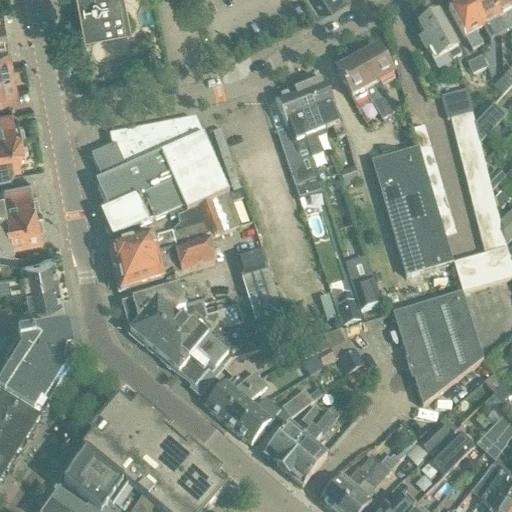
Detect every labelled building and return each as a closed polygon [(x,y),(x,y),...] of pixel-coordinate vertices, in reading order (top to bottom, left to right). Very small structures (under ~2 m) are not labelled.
[(130,25),(125,0),(76,0),(83,34),(130,25)] [(483,30),(466,0),(465,0),(448,10),(472,53),(483,47),(475,34),(483,30)] [(488,0),(466,0),(483,30),(489,27),(497,39),(507,33),(488,0)] [(511,3),(510,0),(488,0),(507,33),(511,29),(511,3)] [(463,56),(446,26),(439,15),(420,26),(427,37),(421,40),(427,52),(428,52),(435,63),(449,55),(453,61),(463,56)] [(0,72),(12,70),(8,46),(0,47),(0,72)] [(372,90),(382,84),(393,78),(377,50),(356,62),(372,90)] [(467,65),(473,77),(487,70),(481,59),(467,65)] [(351,101),(364,94),(372,90),(356,62),(335,74),(351,101)] [(511,68),(493,89),(503,98),(511,87),(511,68)] [(17,92),(12,70),(0,72),(0,96),(17,93),(17,92)] [(305,90),(318,119),(324,134),(332,131),(336,142),(346,138),(335,111),(333,112),(321,84),(305,90)] [(385,96),(385,98),(388,96),(382,84),(372,90),(364,94),(371,106),(372,105),(371,104),(384,97),(385,96)] [(305,90),(291,96),(302,125),(302,136),(305,146),(307,150),(307,152),(308,154),(310,160),(323,155),(317,139),(325,136),(324,134),(318,119),(305,90)] [(451,121),(473,115),(467,92),(442,99),(448,122),(451,121)] [(279,145),(295,189),(318,180),(310,160),(308,154),(307,152),(307,150),(305,146),(302,136),(302,125),(291,96),(275,102),(286,132),(276,135),(279,145)] [(395,115),(385,98),(385,96),(384,97),(389,106),(377,114),(382,122),(395,115)] [(372,105),(377,114),(389,106),(384,97),(371,104),(372,105)] [(493,107),(476,126),(478,137),(480,145),(505,119),(493,107)] [(0,144),(22,140),(19,123),(4,126),(2,115),(0,115),(0,144)] [(454,132),(476,126),(475,125),(473,115),(451,121),(454,132)] [(184,214),(227,195),(194,122),(125,135),(126,143),(128,147),(117,152),(115,148),(91,159),(102,182),(95,185),(108,215),(102,217),(107,227),(104,233),(107,238),(112,240),(113,241),(169,217),(183,211),(184,214)] [(457,143),(478,137),(476,126),(454,132),(457,143)] [(460,155),(481,149),(480,145),(478,137),(457,143),(460,155)] [(0,174),(21,171),(19,160),(26,158),(22,140),(0,144),(0,174)] [(462,166),(484,160),(481,149),(460,155),(462,166)] [(405,280),(451,266),(416,151),(369,166),(405,280)] [(465,177),(487,171),(484,160),(462,166),(465,177)] [(344,188),(359,182),(354,169),(339,175),(344,188)] [(468,189),(490,183),(489,179),(487,171),(465,177),(468,189)] [(496,172),(489,179),(490,183),(492,192),(504,180),(496,172)] [(471,200),(493,194),(492,192),(490,183),(468,189),(471,200)] [(33,197),(31,186),(3,192),(2,190),(0,190),(0,254),(12,256),(14,248),(42,243),(40,233),(41,233),(40,229),(42,227),(38,202),(34,200),(34,197),(33,197)] [(209,242),(241,229),(232,205),(245,200),(242,191),(241,191),(233,194),(228,196),(227,195),(184,214),(183,211),(169,217),(171,222),(177,219),(196,212),(201,227),(203,227),(205,226),(209,242)] [(474,211),(495,205),(494,201),(493,194),(471,200),(474,211)] [(500,195),(494,201),(495,205),(498,215),(509,204),(500,195)] [(477,223),(498,217),(498,215),(495,205),(474,211),(477,223)] [(109,252),(113,271),(115,271),(174,252),(176,252),(209,242),(205,226),(203,227),(201,227),(196,212),(177,219),(179,228),(177,228),(173,233),(174,236),(158,240),(157,243),(154,244),(152,237),(130,244),(130,245),(109,252)] [(504,239),(506,247),(511,241),(511,212),(500,224),(501,228),(504,239)] [(479,234),(501,228),(500,224),(498,217),(477,223),(479,234)] [(482,245),(504,239),(501,228),(479,234),(482,245)] [(485,257),(507,250),(506,247),(504,239),(482,245),(485,257)] [(215,265),(209,242),(176,252),(174,252),(115,271),(120,295),(163,282),(161,275),(172,272),(174,278),(215,265)] [(469,261),(477,290),(511,280),(511,271),(507,250),(485,257),(469,261)] [(256,324),(284,315),(262,251),(235,261),(236,263),(249,304),(256,324)] [(19,258),(12,256),(0,254),(0,264),(15,267),(22,266),(24,280),(15,282),(14,278),(9,279),(11,291),(26,289),(25,285),(33,284),(58,279),(54,259),(31,263),(29,256),(19,258)] [(365,259),(344,265),(359,314),(380,307),(365,259)] [(461,295),(477,290),(469,261),(453,266),(461,295)] [(9,279),(0,280),(0,293),(11,291),(9,279)] [(58,279),(33,284),(25,285),(26,289),(28,301),(24,302),(25,309),(30,308),(61,303),(62,303),(58,279)] [(129,335),(148,351),(161,335),(162,334),(175,318),(178,314),(180,313),(184,312),(203,307),(199,289),(178,291),(178,290),(165,293),(121,306),(127,328),(132,332),(129,335)] [(354,303),(352,304),(349,294),(338,298),(341,307),(338,308),(344,328),(360,323),(354,303)] [(422,411),(483,363),(461,297),(392,317),(422,411)] [(239,307),(246,327),(256,324),(249,304),(239,307)] [(148,351),(163,363),(195,326),(197,329),(194,332),(197,335),(207,323),(213,328),(221,335),(246,327),(239,307),(237,308),(237,310),(207,319),(203,307),(184,312),(180,313),(178,314),(175,318),(162,334),(161,335),(148,351)] [(195,326),(163,363),(195,390),(208,374),(211,377),(229,355),(231,362),(261,353),(264,362),(287,354),(284,346),(293,343),(284,315),(256,324),(246,327),(221,335),(213,328),(207,323),(197,335),(194,332),(197,329),(195,326)] [(354,352),(341,331),(299,346),(304,363),(316,357),(329,352),(335,362),(354,352)] [(0,399),(39,424),(74,369),(72,357),(63,349),(61,342),(60,334),(0,345),(0,399)] [(329,352),(316,357),(323,370),(336,363),(335,362),(329,352)] [(354,354),(337,363),(346,379),(362,369),(354,354)] [(355,393),(370,383),(362,371),(347,381),(355,393)] [(242,398),(221,423),(236,436),(257,411),(249,405),(267,390),(261,383),(242,398)] [(242,398),(235,392),(225,385),(211,402),(204,410),(221,423),(242,398)] [(502,406),(511,394),(503,386),(493,397),(502,406)] [(290,422),(312,406),(304,394),(282,410),(290,422)] [(0,486),(39,424),(0,399),(0,486)] [(93,442),(81,456),(85,459),(84,460),(125,491),(130,495),(137,501),(150,511),(208,511),(229,488),(228,487),(214,475),(215,473),(180,443),(175,448),(166,440),(168,438),(125,401),(123,403),(120,406),(119,405),(97,431),(98,432),(100,434),(93,442)] [(265,401),(257,411),(236,436),(251,449),(280,415),(265,401)] [(278,471),(281,473),(298,453),(294,450),(302,439),(304,441),(306,442),(308,438),(313,433),(316,429),(315,428),(324,418),(315,411),(306,421),(296,434),(289,429),(265,458),(276,468),(278,471)] [(306,442),(304,441),(302,439),(294,450),(298,453),(281,473),(288,479),(288,478),(302,490),(327,460),(314,449),(335,423),(326,416),(325,416),(324,418),(315,428),(316,429),(313,433),(308,438),(306,442)] [(504,418),(483,440),(492,448),(497,441),(498,441),(511,425),(504,418)] [(498,441),(497,441),(505,447),(511,438),(511,425),(498,441)] [(416,447),(429,459),(450,438),(438,426),(416,447)] [(443,481),(471,452),(455,436),(426,465),(443,481)] [(509,464),(511,459),(511,451),(506,448),(500,457),(509,464)] [(379,468),(380,469),(388,476),(399,464),(393,459),(390,462),(387,460),(379,468)] [(71,477),(62,491),(88,511),(150,511),(137,501),(130,495),(125,491),(84,460),(71,477)] [(380,469),(379,468),(370,461),(360,473),(358,472),(346,485),(340,480),(319,505),(327,511),(339,511),(367,481),(368,482),(380,469)] [(495,485),(501,475),(491,468),(477,487),(488,495),(489,494),(495,485)] [(367,481),(339,511),(366,511),(371,506),(366,502),(388,476),(380,469),(368,482),(367,481)] [(511,509),(511,486),(507,482),(509,480),(501,475),(495,485),(489,494),(511,509)] [(50,509),(47,511),(88,511),(62,491),(59,496),(50,509)] [(511,511),(511,509),(489,494),(488,495),(481,504),(492,511),(511,511)] [(392,511),(412,511),(415,509),(417,508),(406,498),(392,511)]
